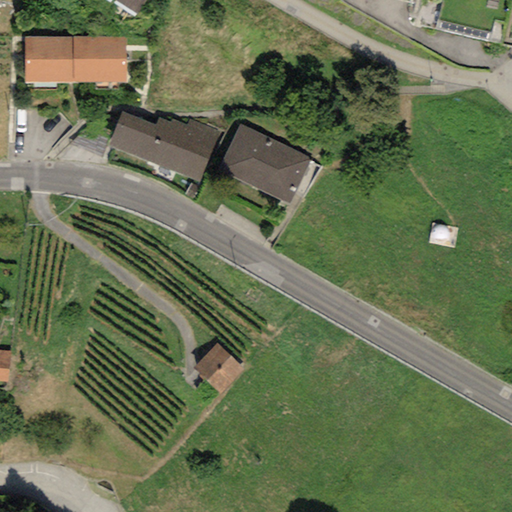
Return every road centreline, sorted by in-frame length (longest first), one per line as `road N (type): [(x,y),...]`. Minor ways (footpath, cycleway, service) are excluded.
road 1 (tertiary): [(511,407),(165,206),(88,182),(0,176)]
road 2 (residential): [(278,0),(381,54),(499,83)]
